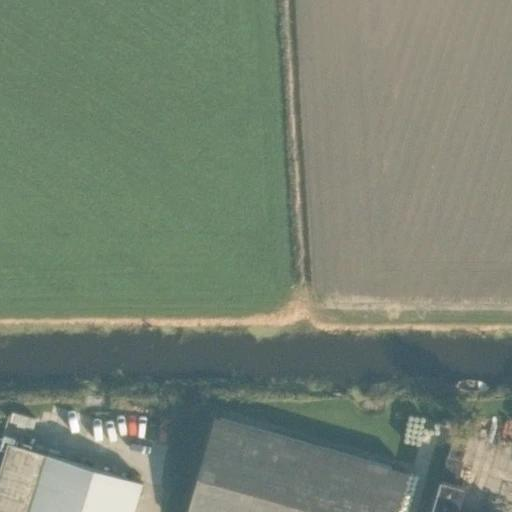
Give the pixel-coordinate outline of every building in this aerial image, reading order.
[(16,420),(39,425),(41,415),(18,410),(16,420)] [(397,511),(409,470),(216,415),(187,511),(397,511)] [(452,440),(441,479),(456,483),(458,484),(464,462),(462,462),(464,455),(467,445),(452,440)] [(135,511),(144,483),(9,443),(0,471),(0,511),(135,511)] [(456,483),(441,479),(431,511),(460,511),(458,511),(464,488),(455,485),(456,483)]
